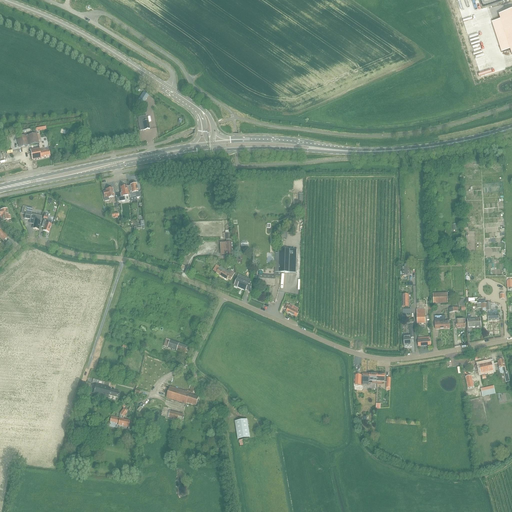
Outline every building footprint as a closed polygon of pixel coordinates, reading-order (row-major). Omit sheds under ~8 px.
[(511,54),(511,10),(499,14),(500,19),(492,22),(501,52),(510,49),(511,54)] [(19,49),(17,56),(30,61),(32,54),(19,49)] [(3,92),(1,100),(34,112),(36,104),(3,92)] [(143,92),(140,97),(145,101),(148,95),(143,92)] [(147,116),(138,118),(140,131),(144,130),(150,129),(148,121),(147,116)] [(19,148),(38,143),(36,134),(16,138),(19,148)] [(32,160),(50,157),(48,150),(45,150),(45,149),(40,150),(39,149),(30,150),(32,160)] [(131,186),(128,186),(129,192),(130,198),(136,197),(136,198),(140,197),(139,192),(138,192),(136,184),(130,185),(131,186)] [(121,193),(116,194),(117,200),(118,199),(119,201),(119,202),(125,200),(124,196),(128,195),(127,186),(126,186),(123,186),(123,187),(120,188),(122,193),(121,194),(121,193)] [(108,198),(114,197),(114,193),(113,193),(112,188),(106,189),(106,191),(103,191),(104,196),(105,201),(109,200),(108,198)] [(27,207),(24,219),(30,220),(29,223),(34,224),(33,229),(38,230),(40,222),(41,222),(42,216),(31,214),(33,209),(27,207)] [(1,210),(0,210),(0,215),(0,216),(1,218),(2,218),(2,220),(3,221),(10,220),(9,215),(8,215),(7,209),(1,210)] [(42,226),(41,227),(44,228),(43,231),(48,233),(51,225),(50,224),(51,221),(47,219),(47,220),(44,219),(43,222),(42,226)] [(275,260),(274,272),(296,273),(296,253),(296,249),(291,249),(283,249),(279,249),(279,253),(279,260),(275,260)] [(235,273),(232,272),(229,270),(228,271),(220,266),(216,273),(220,275),(219,275),(227,280),(228,278),(230,280),(235,273)] [(408,271),(412,271),(411,267),(403,267),(403,276),(408,276),(409,276),(409,274),(408,274),(408,271)] [(275,285),(276,276),(259,275),(259,284),(263,284),(266,284),(266,285),(271,285),(275,285)] [(234,285),(238,287),(246,291),(246,290),(251,292),(251,282),(247,280),(246,281),(241,279),(237,277),(234,285)] [(433,304),(448,303),(447,293),(433,294),(433,304)] [(296,317),(299,313),(297,312),(298,309),(290,304),(289,306),(287,304),(284,309),(287,310),(286,312),(296,317)] [(425,309),(417,309),(417,314),(417,324),(425,324),(425,314),(425,309)] [(455,312),(450,313),(450,320),(452,320),(453,328),(466,328),(465,319),(455,320),(455,312)] [(442,316),(435,316),(435,318),(436,330),(449,329),(448,321),(445,321),(445,315),(442,316)] [(468,327),(481,326),(480,319),(471,319),(471,316),(468,316),(468,327)] [(403,336),(404,339),(404,348),(411,347),(411,338),(414,337),(413,325),(410,326),(410,336),(403,336)] [(418,346),(430,345),(430,340),(429,337),(418,338),(418,346)] [(186,350),(187,346),(166,339),(164,346),(185,354),(185,353),(186,350)] [(505,367),(503,359),(497,361),(499,369),(500,373),(503,373),(506,383),(510,382),(507,372),(506,372),(505,367)] [(481,374),(493,371),(491,362),(479,365),(481,374)] [(364,373),(364,378),(369,378),(369,382),(369,383),(376,383),(376,382),(377,382),(377,374),(369,373),(369,374),(364,373)] [(377,374),(377,382),(385,382),(385,374),(377,374)] [(118,398),(119,392),(110,390),(110,388),(95,384),(93,393),(108,397),(108,395),(118,398)] [(170,387),(167,398),(186,404),(187,403),(196,406),(199,397),(189,394),(190,392),(192,393),(194,387),(191,386),(190,391),(187,391),(187,392),(170,387)] [(128,427),(130,421),(123,419),(123,417),(127,411),(124,409),(120,414),(121,415),(121,419),(111,417),(110,422),(118,423),(118,425),(128,427)] [(182,421),(184,414),(171,411),(169,417),(182,421)] [(247,420),(235,422),(238,439),(250,437),(247,420)]
